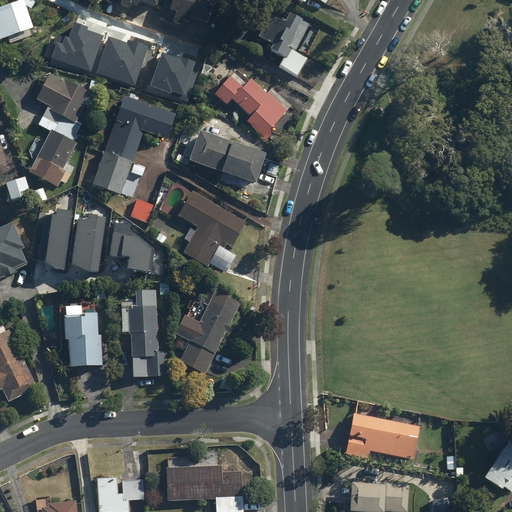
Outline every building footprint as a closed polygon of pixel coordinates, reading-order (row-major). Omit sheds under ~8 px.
[(157,0),(103,0),(102,5),(125,12),(127,7),(131,8),(133,3),(155,10),(157,0)] [(214,0),(163,0),(156,22),(182,31),(185,20),(206,27),(214,0)] [(0,41),(5,40),(7,47),(30,39),(18,3),(0,9),(0,41)] [(286,12),(266,44),(274,49),(270,56),(280,63),(276,69),(294,80),(303,64),(291,57),(310,26),(286,12)] [(58,33),(49,60),(92,74),(106,34),(72,22),(67,36),(58,33)] [(109,38),(96,75),(134,88),(149,47),(128,40),(126,44),(109,38)] [(160,51),(149,85),(189,99),(203,60),(184,54),(183,59),(160,51)] [(85,97),(42,78),(30,104),(44,110),(36,127),(46,132),(26,178),(56,191),(59,184),(65,187),(70,176),(61,172),(75,141),(73,141),(79,129),(72,125),(85,97)] [(238,91),(224,79),(209,98),(221,108),(225,104),(236,113),(232,117),(261,141),(290,107),(268,89),(262,97),(246,83),(238,91)] [(172,117),(118,99),(88,188),(120,198),(141,134),(164,141),(172,117)] [(0,126),(0,176),(16,171),(0,126)] [(261,157),(188,134),(179,163),(252,186),(261,157)] [(28,196),(22,175),(1,180),(7,201),(28,196)] [(244,223),(187,191),(172,217),(193,228),(178,255),(205,270),(206,268),(223,277),(234,258),(216,248),(219,244),(229,250),(244,223)] [(45,204),(40,265),(67,267),(72,206),(45,204)] [(101,212),(74,211),(71,270),(99,272),(101,212)] [(111,252),(123,252),(123,267),(150,268),(151,241),(132,221),(112,220),(111,252)] [(6,224),(0,226),(0,280),(12,275),(10,271),(21,265),(16,254),(20,252),(6,224)] [(143,382),(167,381),(166,353),(157,353),(155,284),(123,285),(125,361),(143,361),(143,382)] [(202,376),(236,308),(205,292),(200,302),(207,306),(197,327),(181,320),(172,338),(186,345),(177,363),(202,376)] [(63,318),(57,319),(59,346),(64,346),(65,373),(100,370),(98,338),(94,339),(92,315),(76,316),(75,308),(62,309),(63,318)] [(42,389),(14,330),(0,336),(0,390),(6,388),(13,403),(42,389)] [(418,428),(350,416),(343,457),(365,461),(367,454),(412,462),(418,428)] [(499,452),(479,481),(506,500),(511,492),(511,437),(500,430),(490,445),(499,452)] [(240,511),(239,472),(217,473),(217,469),(159,471),(160,503),(213,500),(213,511),(240,511)] [(115,482),(95,483),(96,511),(130,511),(130,503),(142,503),(141,481),(115,482)] [(452,482),(435,481),(434,491),(451,492),(452,482)] [(373,487),(347,486),(345,511),(404,511),(406,486),(373,484),(373,487)] [(47,498),(34,499),(35,511),(74,511),(73,503),(48,505),(47,498)] [(450,511),(451,502),(430,501),(430,511),(450,511)]
